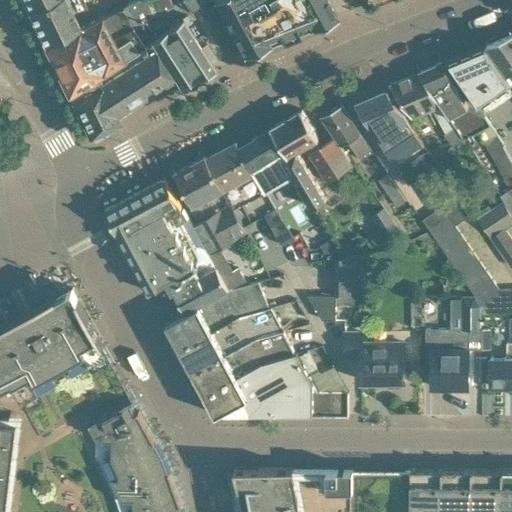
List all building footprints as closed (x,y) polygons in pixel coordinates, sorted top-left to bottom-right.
[(23,0),(38,31),(44,45),(79,28),(72,15),(87,8),(82,0),(23,0)] [(98,46),(132,28),(145,20),(155,15),(172,4),(169,0),(152,0),(148,3),(146,0),(136,0),(79,28),(44,45),(56,70),(98,46)] [(202,5),(197,0),(182,0),(191,13),(202,5)] [(213,0),(243,56),(269,45),(269,44),(270,44),(269,43),(268,43),(260,27),(270,19),(277,31),(281,38),(280,38),(281,40),(282,40),(288,38),(298,34),(298,33),(299,32),(298,31),(297,32),(291,19),(302,13),(308,23),(310,26),(309,27),(310,28),(311,29),(329,22),(330,21),(337,18),(337,17),(336,17),(333,12),(326,0),(213,0)] [(155,37),(151,40),(174,77),(173,78),(178,85),(221,67),(206,43),(201,47),(183,19),(187,16),(186,15),(155,37)] [(155,37),(145,20),(132,28),(98,46),(56,70),(68,94),(69,93),(144,46),(143,45),(151,40),(155,37)] [(511,32),(487,43),(511,80),(511,32)] [(116,115),(173,78),(174,77),(151,40),(143,45),(144,46),(69,93),(72,100),(71,100),(89,137),(113,125),(120,122),(116,115)] [(511,82),(511,80),(487,43),(486,43),(446,60),(478,106),(511,82)] [(491,124),(485,116),(484,114),(468,106),(453,78),(442,62),(419,72),(441,104),(464,139),(491,124)] [(441,104),(419,72),(390,84),(412,116),(441,104)] [(388,89),(372,96),(356,103),(409,183),(430,169),(421,155),(428,150),(388,89)] [(321,115),(342,145),(348,141),(360,160),(373,151),(342,105),(321,115)] [(302,109),(270,128),(287,156),(283,159),(293,176),(313,208),(328,199),(298,150),(319,138),(302,109)] [(293,176),(283,159),(287,156),(270,128),(240,146),(265,192),(293,176)] [(511,161),(501,146),(503,145),(496,134),(483,141),(511,188),(511,187),(511,161)] [(330,183),(354,167),(334,137),(310,153),(330,183)] [(264,191),(240,146),(237,140),(236,141),(206,156),(205,156),(223,189),(231,203),(232,205),(234,210),(265,193),(265,192),(264,191)] [(223,189),(205,156),(175,172),(193,205),(204,218),(231,203),(223,189)] [(354,170),(362,186),(374,179),(366,164),(354,170)] [(388,174),(378,180),(398,209),(408,202),(388,174)] [(210,255),(194,226),(188,216),(184,208),(182,209),(166,177),(104,210),(118,235),(149,292),(151,291),(151,292),(152,291),(152,290),(164,283),(169,292),(174,290),(185,311),(186,311),(228,289),(210,255)] [(473,213),(462,197),(459,193),(458,195),(451,199),(464,219),(473,213)] [(451,199),(434,210),(422,219),(436,239),(456,225),(464,219),(451,199)] [(511,212),(503,200),(477,218),(491,236),(504,227),(506,230),(511,225),(511,212)] [(194,226),(210,255),(248,234),(234,210),(232,205),(195,225),(194,226)] [(442,248),(462,234),(456,225),(436,239),(442,248)] [(511,265),(511,238),(506,230),(504,227),(491,236),(511,266),(511,265)] [(448,257),(469,243),(462,234),(442,248),(448,257)] [(454,266),(475,252),(469,243),(448,257),(454,266)] [(368,294),(368,266),(368,251),(336,255),(334,295),(368,294)] [(461,276),(481,261),(475,252),(454,266),(461,276)] [(467,285),(487,271),(481,261),(461,276),(467,285)] [(473,294),(494,280),(487,271),(467,285),(473,294)] [(480,303),(500,289),(494,280),(473,294),(474,295),(479,303),(480,303)] [(185,311),(165,322),(180,348),(211,331),(212,332),(239,317),(269,307),(259,281),(228,289),(186,311),(185,311)] [(0,511),(186,511),(183,500),(171,467),(166,453),(165,452),(156,436),(145,416),(140,407),(137,409),(132,399),(133,398),(134,399),(135,398),(134,396),(134,395),(104,341),(79,297),(73,287),(57,296),(56,296),(56,295),(0,325),(0,511)] [(511,311),(511,288),(500,289),(480,303),(482,306),(482,314),(503,312),(511,311)] [(336,319),(336,296),(309,295),(322,319),(336,319)] [(468,329),(482,329),(482,314),(482,306),(480,303),(479,303),(474,295),(453,295),(453,305),(468,305),(468,329)] [(211,331),(180,348),(193,372),(225,355),(254,339),(285,330),(286,329),(272,306),(269,307),(239,317),(212,332),(211,331)] [(451,328),(426,328),(426,364),(432,364),(432,373),(432,386),(451,386),(451,389),(467,389),(467,386),(469,386),(469,369),(469,349),(469,333),(452,333),(452,328),(451,328)] [(225,355),(193,372),(204,393),(236,376),(268,360),(296,352),(285,330),(254,339),(225,355)] [(405,368),(406,342),(362,342),(362,332),(345,332),(345,356),(361,356),(361,380),(387,380),(387,386),(403,386),(403,380),(405,380),(405,372),(407,372),(407,368),(405,368)] [(511,341),(508,341),(508,356),(491,356),(491,386),(508,386),(508,384),(511,384),(511,341)] [(313,415),(313,391),(313,381),(297,352),(296,352),(268,360),(236,376),(204,393),(216,414),(313,415)] [(354,361),(339,362),(340,379),(355,378),(354,361)] [(325,415),(325,391),(313,391),(313,415),(325,415)] [(337,415),(337,391),(325,391),(325,415),(337,415)] [(349,391),(337,391),(337,415),(349,415),(349,391)] [(294,467),(235,467),(235,469),(243,511),(511,511),(511,468),(503,469),(473,469),(443,468),(428,468),(428,469),(352,469),(331,468),(294,468),(294,467)]
